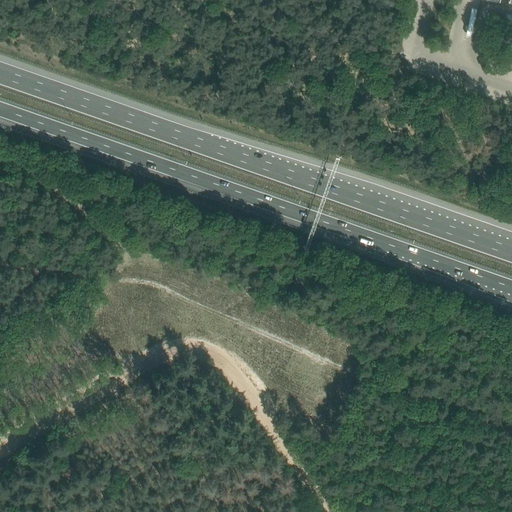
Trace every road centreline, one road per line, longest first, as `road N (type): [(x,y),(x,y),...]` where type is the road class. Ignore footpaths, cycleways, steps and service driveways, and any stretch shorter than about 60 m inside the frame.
road 1 (motorway): [(0,108),(511,287)]
road 2 (motorway): [(511,251),(0,73)]
road 3 (track): [(511,424),(220,319),(0,260)]
road 4 (track): [(337,511),(217,351),(183,337),(0,437)]
